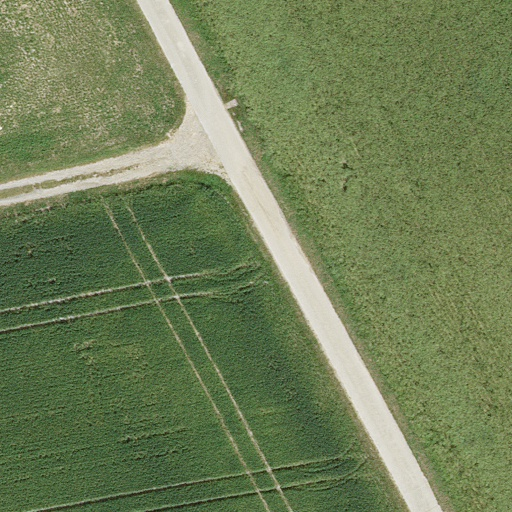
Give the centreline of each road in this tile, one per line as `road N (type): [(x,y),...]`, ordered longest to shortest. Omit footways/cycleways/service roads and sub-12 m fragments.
road 1 (track): [(427,511),(154,0)]
road 2 (track): [(0,195),(233,147)]
